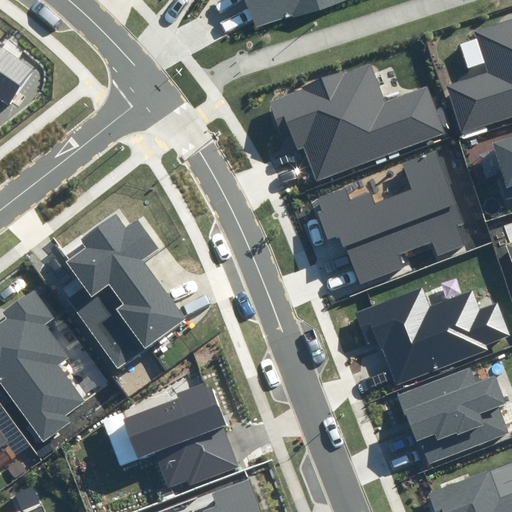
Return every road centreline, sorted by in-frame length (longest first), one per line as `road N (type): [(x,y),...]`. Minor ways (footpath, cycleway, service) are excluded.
road 1 (residential): [(151,93),(215,199),(347,511)]
road 2 (residential): [(0,208),(151,93)]
road 3 (residential): [(62,0),(151,93)]
